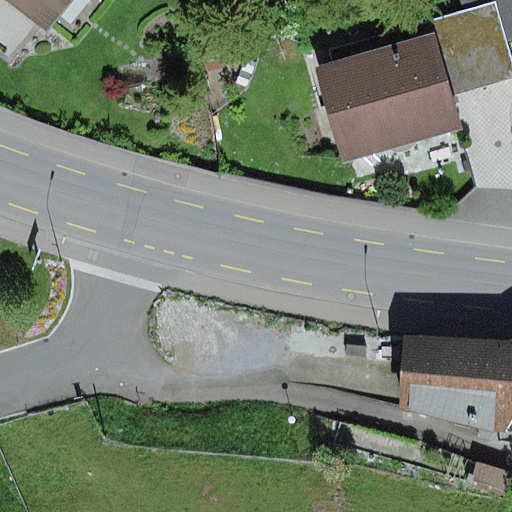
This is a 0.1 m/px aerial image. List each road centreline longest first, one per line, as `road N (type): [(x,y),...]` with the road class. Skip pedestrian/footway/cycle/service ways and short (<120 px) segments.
road 1 (primary): [(511,289),(278,254),(144,222)]
road 2 (residential): [(0,385),(103,341),(144,222)]
road 3 (primary): [(144,222),(0,171)]
